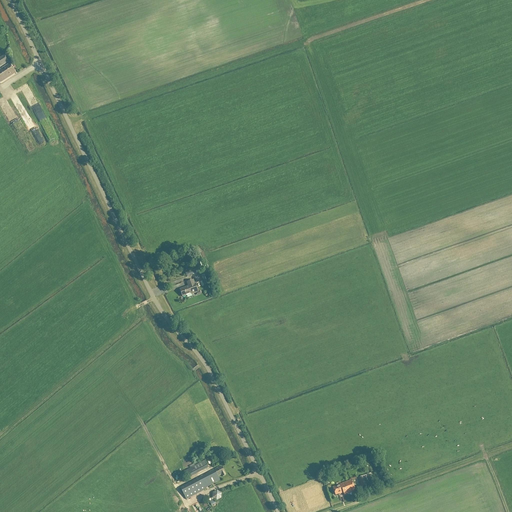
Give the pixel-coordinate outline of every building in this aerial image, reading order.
[(0,66),(8,62),(4,55),(0,58),(0,66)] [(0,82),(16,73),(10,64),(0,69),(0,82)] [(189,277),(198,274),(196,269),(187,272),(185,273),(186,277),(189,276),(189,277)] [(210,284),(207,274),(201,276),(204,286),(210,284)] [(198,292),(195,284),(194,284),(193,281),(187,283),(188,287),(180,290),(182,297),(191,294),(198,292)] [(188,478),(208,467),(204,460),(184,471),(188,478)] [(203,489),(220,481),(218,477),(221,475),(222,477),(226,475),(224,473),(225,472),(222,467),(221,468),(220,467),(180,488),(186,500),(204,491),(203,489)] [(376,485),(372,473),(358,478),(362,487),(367,486),(368,488),(371,487),(372,490),(375,489),(374,486),(376,485)] [(355,491),(351,480),(340,484),(340,485),(333,488),(335,495),(343,492),(344,495),(355,491)] [(212,492),(212,498),(216,501),(221,499),(221,493),(217,490),(212,492)]
